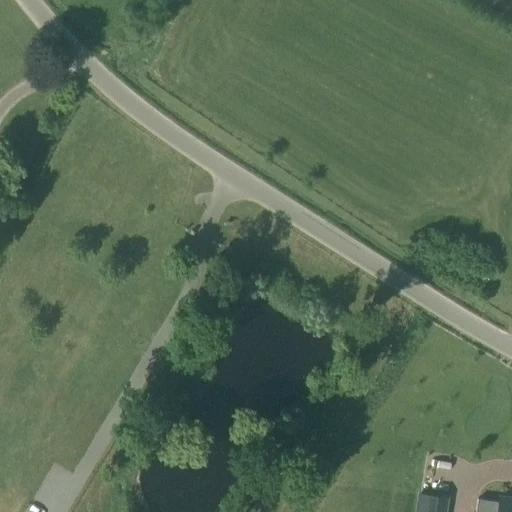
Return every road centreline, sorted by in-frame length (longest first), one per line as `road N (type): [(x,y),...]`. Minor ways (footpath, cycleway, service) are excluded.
road 1 (unclassified): [(511,344),(157,126),(76,57),(31,0)]
road 2 (unknown): [(239,176),(193,288),(59,511)]
